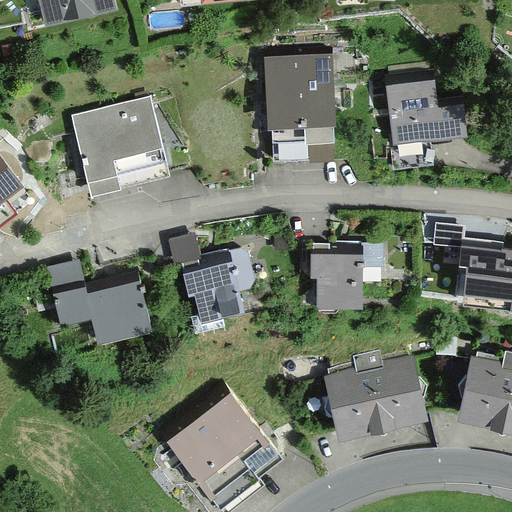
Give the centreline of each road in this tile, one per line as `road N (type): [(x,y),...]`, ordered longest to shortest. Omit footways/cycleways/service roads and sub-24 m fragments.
road 1 (residential): [(511,208),(409,198),(278,201),(170,218),(1,261)]
road 2 (residential): [(306,511),(367,479),(413,468),(511,476)]
